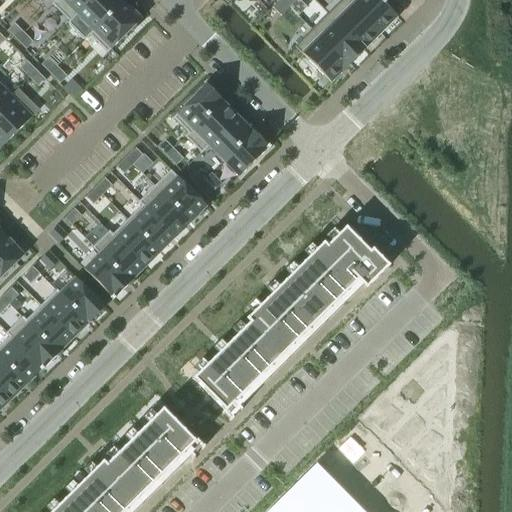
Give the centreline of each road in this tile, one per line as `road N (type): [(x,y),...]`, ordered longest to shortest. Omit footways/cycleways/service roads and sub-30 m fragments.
road 1 (tertiary): [(0,471),(319,151)]
road 2 (residential): [(319,151),(167,0)]
road 3 (tertiary): [(319,151),(433,37),(454,0)]
